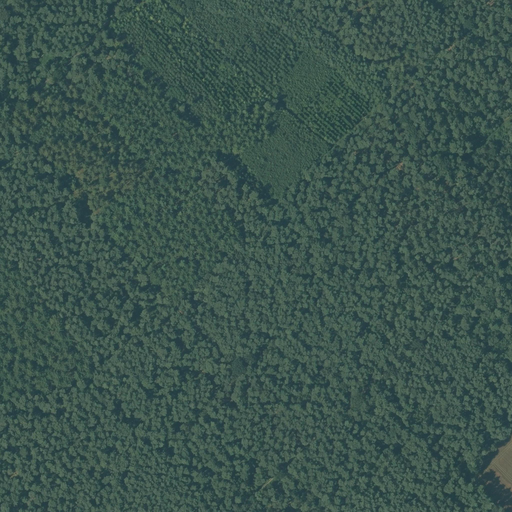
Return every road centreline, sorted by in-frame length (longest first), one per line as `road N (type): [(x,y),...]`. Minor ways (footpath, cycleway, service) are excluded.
road 1 (track): [(464,25),(225,258),(96,373),(16,431)]
road 2 (track): [(97,511),(511,116)]
road 3 (track): [(511,252),(234,511)]
road 4 (track): [(143,0),(102,26),(269,214)]
road 5 (track): [(2,113),(170,305)]
road 6 (track): [(60,67),(225,258)]
road 7 (track): [(163,0),(328,154)]
road 8 (unclassified): [(0,116),(102,26),(118,0)]
road 9 (track): [(0,257),(96,373)]
road 10 (track): [(278,0),(398,87)]
road 11 (track): [(0,409),(75,511)]
